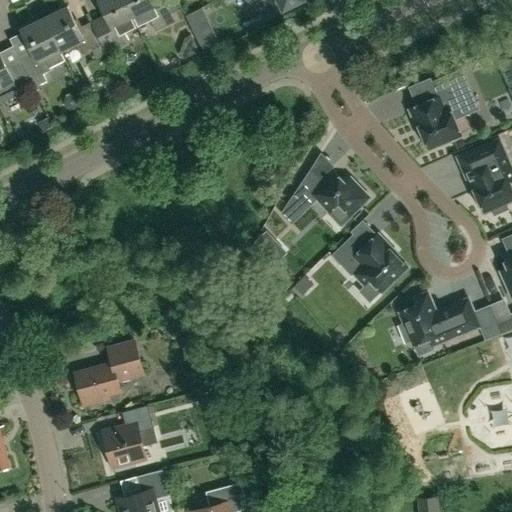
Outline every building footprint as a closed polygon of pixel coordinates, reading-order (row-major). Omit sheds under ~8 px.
[(136,27),(123,0),(100,0),(97,2),(108,25),(95,31),(102,46),(106,54),(106,55),(129,44),(124,33),(136,27)] [(123,0),(136,27),(149,20),(155,31),(174,22),(163,0),(159,0),(153,3),(151,0),(123,0)] [(255,0),(258,7),(263,5),(270,19),(307,1),(306,0),(255,0)] [(61,52),(75,45),(81,56),(93,50),(97,58),(106,54),(102,46),(95,31),(91,23),(78,30),(67,7),(44,19),(60,52),(61,52)] [(60,52),(44,19),(21,30),(32,52),(19,59),(21,63),(30,81),(30,82),(33,87),(47,81),(44,74),(51,71),(49,68),(65,60),(61,52),(60,52)] [(33,87),(30,82),(30,81),(21,63),(7,70),(0,54),(0,103),(20,94),(33,87)] [(462,136),(455,119),(466,114),(460,99),(473,94),(462,69),(432,82),(438,96),(409,109),(417,128),(420,127),(429,150),(462,136)] [(511,181),(511,166),(500,138),(475,149),(457,156),(472,191),(475,190),(485,213),(492,210),(494,215),(509,209),(506,204),(511,201),(511,186),(510,182),(511,181)] [(311,168),(299,185),(280,212),(292,223),(317,198),(329,211),(339,202),(351,215),(370,197),(351,176),(345,181),(334,170),(325,178),(311,168)] [(256,241),(266,252),(277,242),(266,231),(256,241)] [(393,248),(379,233),(365,246),(354,235),(333,255),(352,274),(353,273),(364,285),(370,279),(383,292),(408,268),(391,250),(393,248)] [(506,268),(500,271),(505,280),(511,297),(511,234),(503,239),(509,252),(502,254),(508,267),(506,268)] [(436,311),(428,291),(413,297),(416,304),(399,311),(404,323),(398,325),(405,342),(411,340),(413,345),(429,338),(432,346),(480,326),(469,298),(436,311)] [(511,312),(511,313),(496,319),(502,334),(511,329),(511,312)] [(83,406),(109,399),(107,395),(121,391),(117,377),(143,370),(135,340),(108,348),(112,363),(75,373),(83,406)] [(511,402),(497,405),(500,432),(511,430),(511,402)] [(112,465),(146,455),(140,431),(154,428),(148,405),(122,412),(126,429),(104,435),(112,465)] [(0,468),(9,467),(5,454),(4,454),(0,440),(0,468)] [(174,511),(163,469),(137,476),(141,491),(117,497),(121,511),(125,511),(174,511)] [(236,511),(248,509),(241,483),(207,492),(211,506),(191,511),(236,511)] [(419,511),(438,511),(437,496),(418,497),(419,511)]
